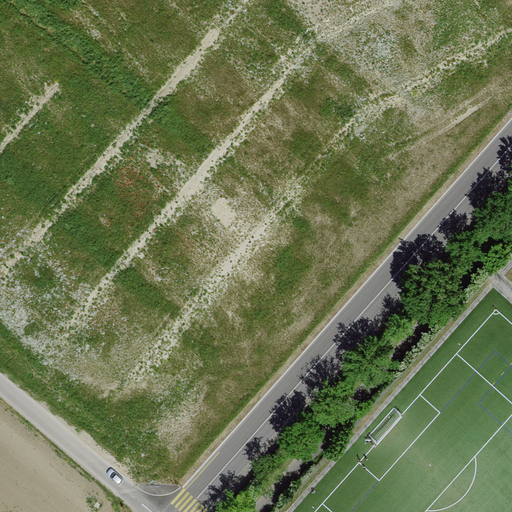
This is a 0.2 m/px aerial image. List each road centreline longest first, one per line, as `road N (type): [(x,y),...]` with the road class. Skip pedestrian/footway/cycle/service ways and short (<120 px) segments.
road 1 (secondary): [(511,149),(186,511)]
road 2 (unclassified): [(151,511),(0,382)]
